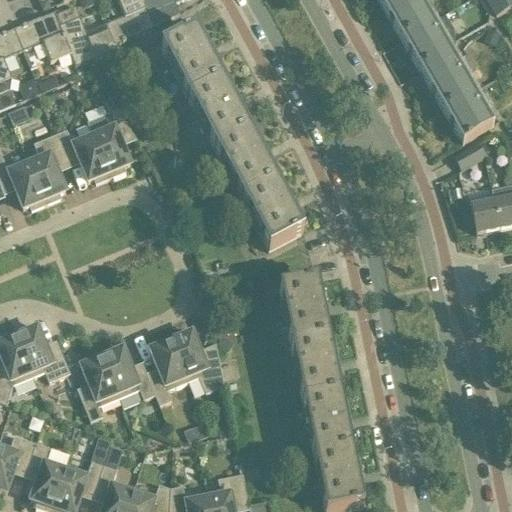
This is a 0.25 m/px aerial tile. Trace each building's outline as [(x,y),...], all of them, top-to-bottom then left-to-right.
[(82,0),(58,0),(62,8),(77,2),(82,0)] [(79,8),(87,10),(93,8),(89,0),(82,0),(77,2),(79,8)] [(125,25),(105,33),(106,36),(113,51),(153,34),(147,19),(146,19),(139,2),(140,2),(138,0),(128,0),(116,5),(125,25)] [(143,0),(140,2),(139,2),(146,19),(147,19),(186,2),(185,0),(143,0)] [(374,0),(462,149),(464,149),(463,147),(492,131),(414,0),(374,0)] [(511,0),(481,0),(493,19),(511,7),(511,0)] [(42,15),(51,12),(48,7),(44,5),(39,7),(42,15)] [(53,18),(12,35),(21,56),(41,48),(49,68),(69,60),(59,31),(53,18)] [(78,23),(59,31),(69,60),(74,72),(94,64),(95,65),(116,57),(113,51),(106,36),(87,44),(78,23)] [(193,34),(158,53),(267,256),(302,238),(193,34)] [(12,35),(0,40),(0,88),(10,84),(2,64),(21,56),(12,35)] [(487,81),(493,93),(504,87),(499,76),(487,81)] [(58,92),(54,83),(35,91),(39,100),(58,92)] [(13,95),(0,101),(0,117),(19,109),(13,95)] [(111,128),(90,137),(109,183),(124,177),(122,172),(129,169),(118,144),(131,138),(117,113),(107,118),(111,128)] [(65,135),(53,140),(64,166),(76,162),(87,187),(93,184),(95,189),(109,183),(90,137),(70,145),(65,135)] [(37,159),(25,164),(45,210),(60,204),(58,199),(64,196),(53,171),(64,166),(53,140),(33,149),(37,159)] [(477,149),(454,162),(461,175),(484,162),(477,149)] [(0,160),(0,193),(1,197),(0,193),(11,189),(22,214),(29,211),(30,216),(45,210),(25,164),(5,173),(0,160)] [(511,181),(511,180),(503,182),(505,195),(511,193),(511,181)] [(461,202),(459,192),(450,193),(452,203),(461,202)] [(511,202),(492,206),(498,235),(511,232),(511,202)] [(492,206),(468,211),(474,241),(498,235),(492,206)] [(315,286),(277,294),(322,511),(360,511),(362,511),(315,286)] [(208,331),(217,330),(214,311),(206,312),(208,331)] [(28,330),(13,337),(32,382),(44,377),(48,387),(69,378),(58,353),(47,357),(36,332),(30,335),(28,330)] [(182,335),(167,342),(186,387),(198,382),(205,399),(223,391),(216,356),(201,363),(191,337),(184,340),(182,335)] [(0,407),(6,409),(12,390),(32,382),(13,337),(0,341),(0,345),(1,347),(0,347),(0,363),(5,375),(0,377),(0,407)] [(148,385),(147,385),(147,386),(153,401),(154,400),(158,411),(170,406),(166,396),(186,387),(167,342),(153,348),(155,352),(148,355),(159,380),(148,385)] [(113,352),(98,358),(117,404),(138,395),(143,405),(153,401),(147,386),(147,385),(148,385),(144,374),(132,379),(122,354),(115,356),(113,352)] [(90,397),(79,402),(90,427),(101,422),(97,412),(117,404),(98,358),(84,364),(86,369),(79,371),(90,397)] [(219,430),(216,435),(218,442),(229,440),(227,428),(219,430)] [(195,433),(200,445),(208,442),(203,430),(195,433)] [(0,452),(0,499),(4,501),(12,475),(25,479),(34,452),(11,445),(8,455),(0,452)] [(34,452),(25,479),(37,483),(28,509),(35,511),(34,511),(51,511),(65,474),(42,467),(46,456),(34,452)] [(65,474),(51,511),(75,511),(80,497),(93,501),(102,474),(88,470),(85,480),(65,474)] [(102,474),(93,501),(104,505),(101,511),(126,511),(132,496),(110,489),(113,478),(102,474)] [(226,495),(205,499),(207,511),(229,511),(230,511),(246,509),(240,481),(224,484),(226,495)] [(132,496),(126,511),(167,511),(169,496),(168,496),(156,492),(153,502),(132,496)] [(169,496),(167,511),(207,511),(205,499),(182,504),(180,493),(169,496)]
